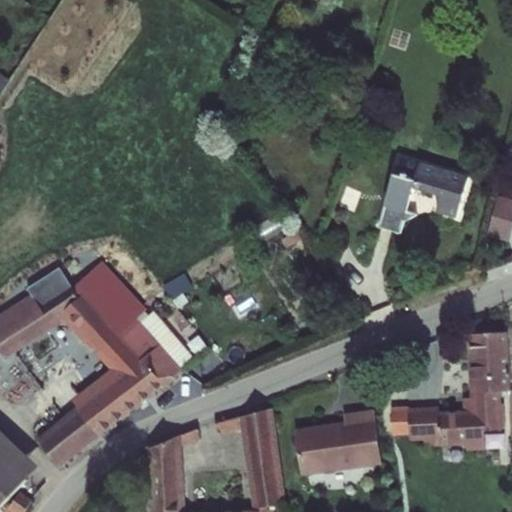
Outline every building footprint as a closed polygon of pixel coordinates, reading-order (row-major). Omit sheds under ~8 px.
[(470,177),(399,156),(379,227),(401,234),(405,221),(421,216),(408,211),(415,189),(442,196),(438,213),(458,218),(470,177)] [(488,233),(511,240),(511,201),(498,198),(488,233)] [(102,256),(91,267),(131,312),(143,301),(102,256)] [(37,297),(0,319),(0,352),(3,357),(68,318),(119,376),(81,408),(103,432),(181,368),(180,366),(192,354),(172,332),(159,343),(140,323),(131,312),(91,267),(70,286),(42,305),(37,297)] [(153,310),(140,323),(159,343),(172,332),(153,310)] [(441,411),(411,413),(412,440),(426,439),(426,448),(443,447),(443,445),(469,444),(469,440),(486,438),(486,432),(502,431),(500,392),(511,391),(508,335),(473,337),(476,400),(467,400),(468,415),(442,416),(441,411)] [(103,432),(81,408),(41,441),(63,467),(103,432)] [(271,412),(218,422),(225,435),(236,433),(240,453),(253,451),(263,511),(287,508),(271,412)] [(346,426),(296,434),(302,477),(383,464),(374,413),(344,418),(346,426)] [(198,430),(151,451),(153,511),(184,511),(181,448),(197,442),(198,430)] [(0,510),(37,471),(0,436),(0,510)]
